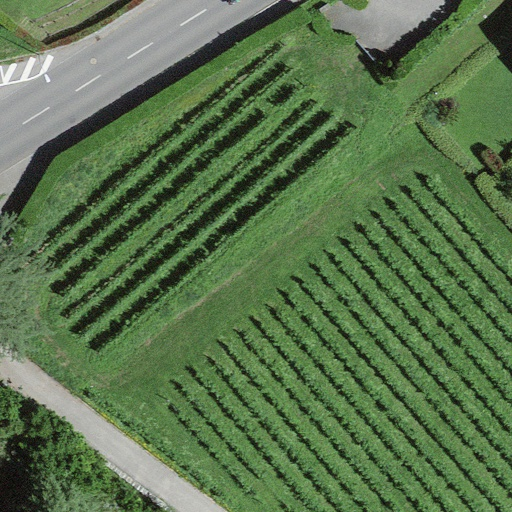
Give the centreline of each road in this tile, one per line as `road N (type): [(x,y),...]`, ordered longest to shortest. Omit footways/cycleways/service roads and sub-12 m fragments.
road 1 (motorway): [(511,463),(0,104)]
road 2 (tertiary): [(0,152),(241,0)]
road 3 (motorway): [(0,375),(195,511)]
